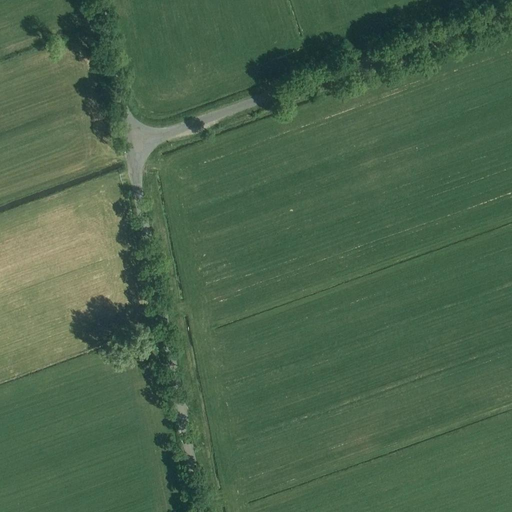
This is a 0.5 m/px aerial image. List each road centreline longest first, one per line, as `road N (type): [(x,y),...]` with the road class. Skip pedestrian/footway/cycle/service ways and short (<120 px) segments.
road 1 (tertiary): [(130,149),(511,11)]
road 2 (tertiary): [(201,511),(130,149)]
road 3 (tertiary): [(130,149),(101,0)]
